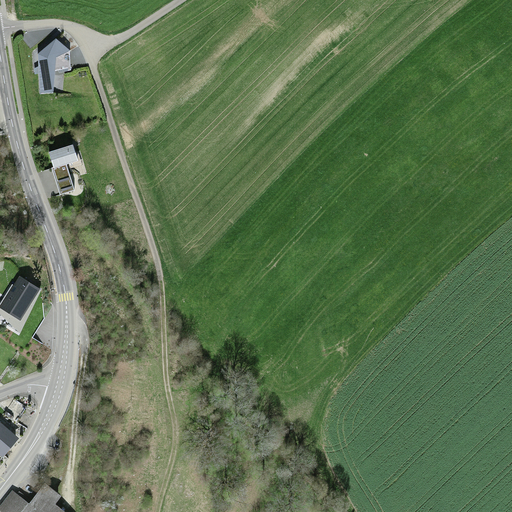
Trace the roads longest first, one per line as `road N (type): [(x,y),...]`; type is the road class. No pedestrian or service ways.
road 1 (track): [(89,58),(161,280),(175,444),(158,511)]
road 2 (tertiary): [(61,378),(63,283),(26,177),(0,52)]
road 3 (tertiary): [(0,488),(34,442),(61,378)]
